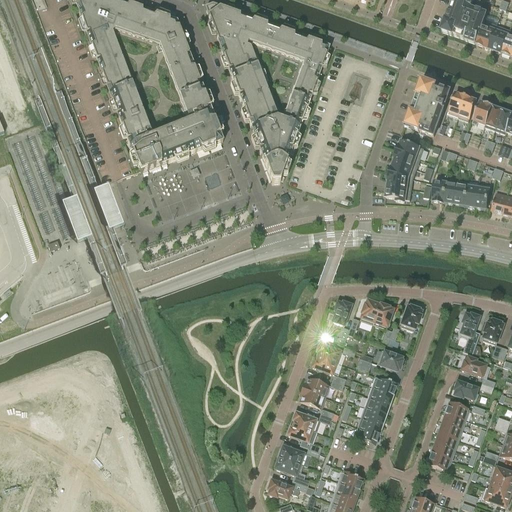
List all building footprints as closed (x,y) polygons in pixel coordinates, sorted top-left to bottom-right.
[(137,177),(71,0),(34,0),(101,188),(119,183),(137,177)] [(222,144),(176,24),(109,0),(73,0),(139,175),(222,144)] [(453,0),(446,23),(445,22),(444,28),(442,33),(441,33),(442,34),(448,36),(453,37),(464,41),(464,42),(475,46),(476,46),(484,23),(486,16),(470,10),(473,0),(453,0)] [(328,49),(212,6),(204,9),(271,187),(279,186),(328,49)] [(476,46),(489,51),(497,28),(484,23),(476,46)] [(501,55),(502,56),(510,33),(497,28),(489,51),(501,55)] [(510,58),(511,58),(511,33),(510,33),(502,56),(510,59),(510,58)] [(450,93),(422,83),(416,97),(419,98),(417,103),(415,103),(411,114),(410,114),(405,128),(434,138),(442,113),(443,111),(444,111),(445,106),(450,93)] [(458,121),(466,98),(459,96),(459,97),(455,96),(447,117),(458,121)] [(466,98),(458,121),(468,124),(476,103),(472,102),(472,101),(466,98)] [(484,130),(492,108),(491,108),(492,107),(485,105),(484,105),(479,104),(471,126),(477,127),(478,125),(485,127),(484,130)] [(494,134),(502,112),(492,108),(493,108),(492,108),(484,130),(494,134)] [(504,137),(511,116),(511,115),(502,112),(494,134),(504,137)] [(398,147),(396,153),(420,162),(424,151),(401,143),(399,147),(398,147)] [(395,160),(393,164),(416,172),(420,162),(396,153),(394,160),(395,160)] [(391,169),(389,176),(413,182),(416,173),(416,172),(393,164),(393,165),(392,169),(391,169)] [(389,176),(387,182),(388,182),(387,189),(411,192),(413,182),(389,176)] [(443,205),(446,183),(435,181),(432,202),(433,202),(432,203),(443,205)] [(446,183),(443,205),(443,204),(447,205),(448,206),(451,206),(452,205),(453,206),(457,183),(456,184),(446,183)] [(457,183),(453,206),(455,206),(456,207),(459,208),(460,207),(464,207),(468,184),(457,183)] [(468,184),(464,207),(469,208),(470,209),(472,210),(474,209),(475,209),(478,186),(478,188),(468,186),(468,184)] [(478,186),(475,209),(476,209),(477,211),(480,211),(481,210),(486,211),(489,188),(478,186)] [(99,192),(114,232),(123,228),(108,189),(99,192)] [(387,189),(386,199),(397,201),(396,203),(404,205),(404,202),(409,203),(411,192),(387,189)] [(502,216),(507,199),(496,196),(491,214),(502,216)] [(511,200),(507,199),(502,216),(511,218),(511,200)] [(64,211),(77,246),(87,242),(72,202),(62,206),(64,211)] [(56,244),(47,247),(49,253),(59,250),(56,244)] [(348,332),(346,338),(352,340),(354,341),(360,324),(372,328),(380,306),(379,306),(379,307),(366,303),(364,307),(363,309),(361,314),(360,316),(361,316),(360,320),(353,317),(352,321),(349,330),(348,332)] [(335,314),(331,324),(343,328),(350,308),(342,304),(341,306),(336,304),(333,313),(335,314)] [(380,306),(372,328),(385,333),(381,343),(387,345),(391,334),(385,332),(392,312),(388,310),(388,309),(380,306),(380,307),(380,306)] [(406,309),(399,329),(413,334),(416,327),(417,327),(420,319),(419,319),(420,314),(418,313),(418,312),(418,311),(410,309),(409,308),(409,310),(406,309)] [(463,326),(458,338),(467,341),(462,355),(471,358),(478,336),(473,334),(478,319),(469,316),(469,318),(464,316),(461,325),(463,326)] [(497,361),(501,350),(495,348),(502,328),(500,327),(500,325),(499,325),(492,322),(491,322),(490,323),(488,322),(486,327),(485,327),(482,335),(483,336),(480,343),(495,348),(491,359),(497,361)] [(338,342),(336,347),(342,349),(344,344),(346,338),(348,332),(342,330),(338,342)] [(387,345),(386,349),(391,351),(394,343),(398,332),(392,330),(391,334),(387,345)] [(316,359),(337,367),(341,355),(352,359),(354,353),(343,349),(341,355),(318,347),(316,354),(318,355),(316,359)] [(501,350),(497,361),(502,363),(506,352),(501,350)] [(381,353),(376,367),(396,375),(397,372),(398,372),(399,372),(401,364),(402,363),(400,363),(401,360),(381,353)] [(337,367),(316,359),(315,363),(313,363),(310,370),(331,377),(335,366),(337,367)] [(481,386),(492,390),(494,385),(485,381),(490,370),(475,365),(475,363),(466,359),(465,364),(463,364),(460,372),(483,380),(481,386)] [(358,367),(370,372),(372,366),(360,361),(358,367)] [(370,372),(358,367),(356,373),(368,377),(370,372)] [(331,384),(343,388),(345,382),(333,378),(331,384)] [(370,390),(392,398),(394,391),(395,387),(374,379),(370,390)] [(301,392),(323,400),(327,388),(307,381),(305,387),(303,386),(301,392)] [(343,388),(331,384),(329,389),(341,393),(343,388)] [(455,393),(453,398),(462,401),(462,399),(475,403),(477,396),(475,396),(477,391),(456,384),(453,393),(455,393)] [(481,386),(479,392),(490,396),(492,390),(481,386)] [(367,400),(388,408),(389,404),(390,404),(392,398),(370,390),(367,400)] [(323,400),(301,392),(299,398),(301,399),(299,404),(319,411),(323,400)] [(363,410),(385,418),(387,411),(388,408),(367,400),(363,410)] [(444,416),(465,423),(468,413),(448,405),(447,410),(446,410),(444,416)] [(472,408),(470,414),(483,418),(485,412),(472,408)] [(360,420),(381,428),(382,424),(383,424),(385,418),(363,410),(360,420)] [(321,412),(319,417),(331,421),(333,416),(321,412)] [(511,413),(508,424),(498,420),(496,425),(507,429),(509,424),(511,424),(511,413)] [(294,415),(292,422),(294,423),(292,427),(311,434),(316,435),(320,424),(317,423),(294,415)] [(465,423),(444,416),(441,426),(461,433),(465,423)] [(319,417),(317,423),(320,424),(329,427),(331,421),(319,417)] [(356,430),(378,438),(380,432),(379,431),(381,428),(360,420),(356,430)] [(507,429),(496,425),(494,431),(505,435),(507,429)] [(461,433),(441,426),(437,436),(457,444),(461,433)] [(289,430),(286,438),(307,445),(311,434),(292,427),(291,431),(289,430)] [(375,445),(378,438),(356,430),(352,441),(354,442),(354,444),(363,447),(364,445),(373,448),(375,444),(375,445)] [(457,444),(437,436),(434,447),(454,454),(457,444)] [(503,447),(511,450),(511,437),(507,436),(503,447)] [(307,451),(319,455),(321,450),(309,446),(307,451)] [(454,454),(434,447),(430,456),(430,457),(450,464),(454,454)] [(511,450),(503,447),(499,458),(511,462),(511,450)] [(278,460),(302,469),(302,468),(299,467),(303,456),(282,449),(278,460)] [(319,455),(307,451),(305,457),(317,461),(319,455)] [(483,459),(495,463),(497,458),(486,453),(483,459)] [(446,476),(450,464),(430,457),(428,463),(426,467),(435,471),(435,472),(446,476)] [(495,463),(483,459),(481,465),(492,469),(488,480),(511,488),(511,475),(493,469),(495,463)] [(302,469),(278,460),(278,461),(276,460),(276,461),(273,468),(274,469),(273,469),(275,470),(274,471),(295,479),(297,475),(299,476),(302,469)] [(337,485),(358,493),(361,486),(360,486),(362,482),(352,478),(353,476),(343,473),(343,475),(340,474),(337,485)] [(295,485),(306,489),(309,483),(297,479),(295,485)] [(488,491),(509,499),(511,489),(511,488),(488,480),(491,481),(488,491)] [(271,483),(267,492),(269,492),(267,497),(276,500),(277,498),(287,502),(291,490),(271,483)] [(306,489),(295,485),(293,491),(304,495),(306,489)] [(358,493),(337,485),(333,495),(354,503),(355,499),(356,499),(358,493)] [(509,499),(488,491),(484,503),(505,510),(506,508),(509,500),(508,500),(509,499)] [(354,503),(333,495),(329,505),(348,511),(351,511),(353,506),(354,503)] [(477,500),(465,496),(463,501),(475,506),(477,500)] [(413,505),(410,511),(411,511),(412,511),(433,511),(435,506),(424,502),(424,504),(415,501),(413,505)]
